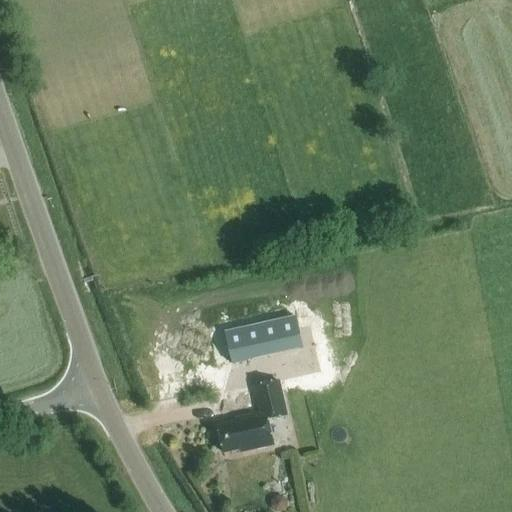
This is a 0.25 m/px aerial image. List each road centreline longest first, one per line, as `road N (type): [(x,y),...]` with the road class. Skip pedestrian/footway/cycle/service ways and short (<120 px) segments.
road 1 (tertiary): [(98,392),(0,111)]
road 2 (tertiary): [(175,511),(98,392)]
